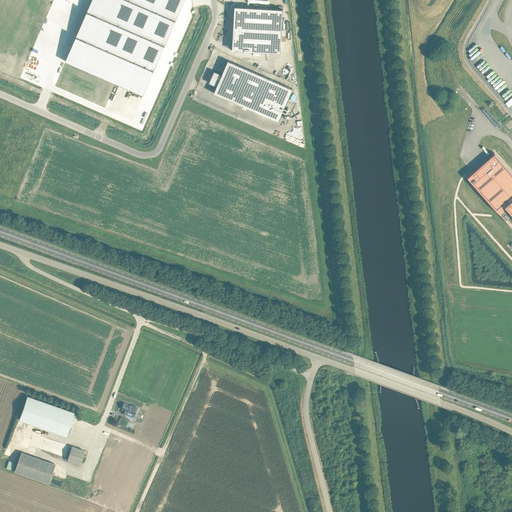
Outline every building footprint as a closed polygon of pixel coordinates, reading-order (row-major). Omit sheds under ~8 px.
[(105,0),(76,66),(143,95),(184,0),(105,0)] [(283,9),(235,7),(232,51),(280,53),(283,9)] [(222,74),(214,71),(209,82),(217,86),(214,92),(278,121),(293,88),(228,60),(222,74)] [(472,171),(467,176),(511,227),(511,173),(494,153),(488,157),(493,163),(477,177),(472,171)] [(19,420),(66,436),(74,412),(27,396),(19,420)] [(133,406),(129,405),(124,403),(122,409),(124,410),(122,412),(126,414),(127,411),(135,414),(137,407),(133,406)] [(139,422),(136,432),(142,434),(145,424),(139,422)] [(45,438),(41,449),(65,457),(69,446),(45,438)] [(67,460),(73,462),(77,464),(80,465),(81,463),(82,459),(85,451),(82,450),(72,446),(70,451),(67,460)] [(55,464),(21,452),(14,472),(48,484),(55,464)] [(14,470),(16,462),(10,460),(8,468),(14,470)]
